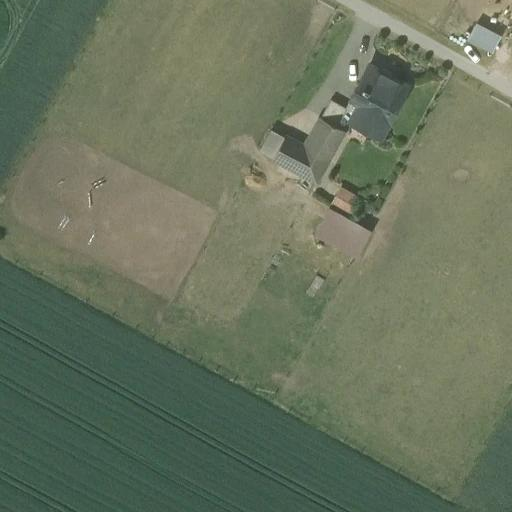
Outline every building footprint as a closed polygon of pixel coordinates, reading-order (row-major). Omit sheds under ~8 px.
[(407,86),(368,65),(351,97),(352,98),(360,102),(351,119),(379,135),(388,118),(389,118),(407,86)] [(346,108),(331,99),(321,117),(337,126),(346,108)] [(346,108),(337,126),(343,130),(354,112),(346,108)] [(321,117),(304,147),(285,136),(273,157),(316,181),(343,130),(337,126),(321,117)] [(259,149),(273,157),(285,136),(270,129),(259,149)] [(341,187),(332,203),(349,213),(359,197),(341,187)] [(364,226),(329,207),(316,232),(351,250),(364,226)]
